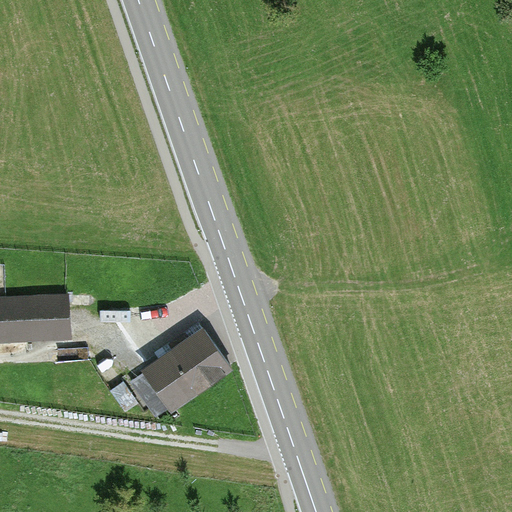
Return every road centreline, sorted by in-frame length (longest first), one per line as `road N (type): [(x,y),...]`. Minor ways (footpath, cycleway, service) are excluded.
road 1 (secondary): [(139,0),(316,511)]
road 2 (track): [(295,450),(0,415)]
